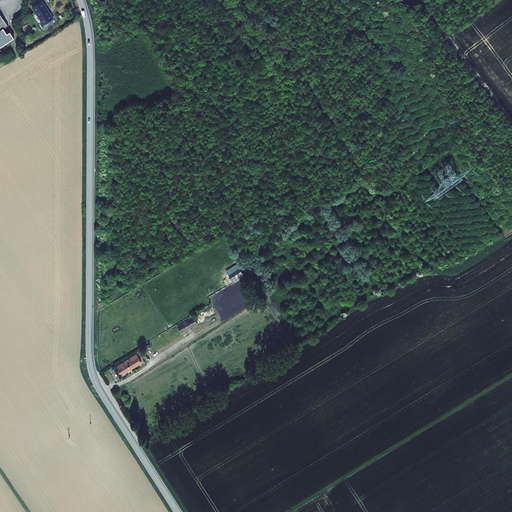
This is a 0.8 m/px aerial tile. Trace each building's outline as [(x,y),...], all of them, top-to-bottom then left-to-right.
[(36,6),(38,9),(47,4),(44,0),(36,0),(35,1),(37,4),(36,6)] [(56,18),(47,4),(38,9),(44,18),(41,20),(46,27),(53,23),(52,20),(56,18)] [(1,9),(0,9),(0,32),(7,28),(6,27),(10,24),(1,9)] [(10,34),(7,28),(0,32),(0,48),(2,52),(4,51),(2,47),(14,40),(13,38),(14,34),(10,34)] [(243,273),(240,268),(228,276),(232,280),(243,273)] [(193,317),(177,326),(181,332),(197,323),(193,317)] [(132,355),(117,364),(122,372),(137,363),(132,355)]
